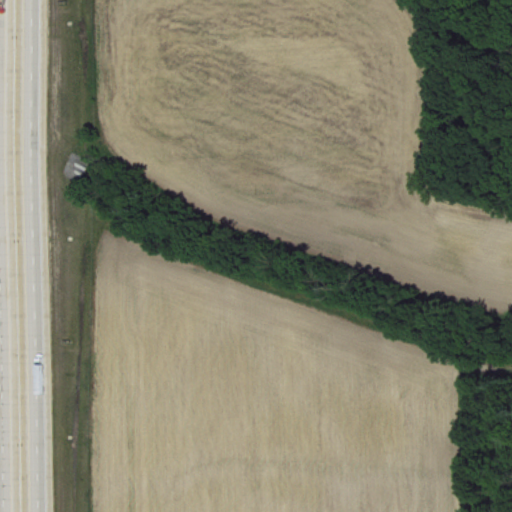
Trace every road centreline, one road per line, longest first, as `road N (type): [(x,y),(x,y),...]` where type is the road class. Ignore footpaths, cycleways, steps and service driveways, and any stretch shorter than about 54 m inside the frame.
road 1 (motorway): [(6,0),(12,511)]
road 2 (motorway): [(38,511),(32,0)]
